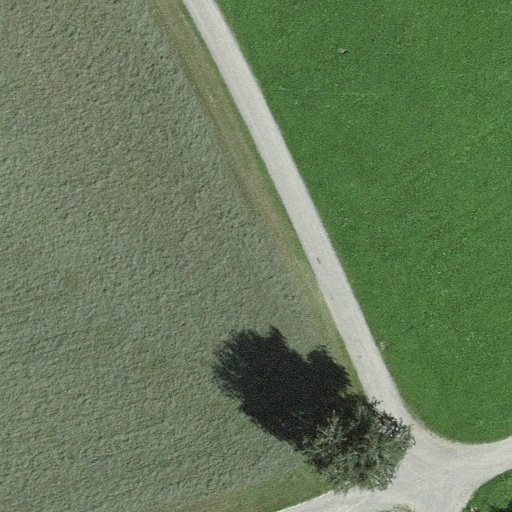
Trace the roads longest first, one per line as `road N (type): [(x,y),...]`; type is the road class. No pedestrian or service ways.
road 1 (track): [(442,511),(212,0)]
road 2 (track): [(327,511),(511,451)]
